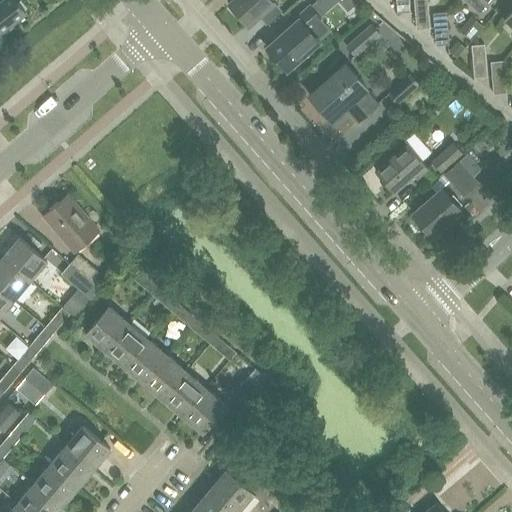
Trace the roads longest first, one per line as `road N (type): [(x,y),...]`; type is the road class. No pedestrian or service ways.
road 1 (tertiary): [(417,316),(162,27)]
road 2 (tertiary): [(0,167),(162,27)]
road 3 (tertiary): [(511,423),(417,316)]
road 4 (residential): [(417,316),(511,235)]
